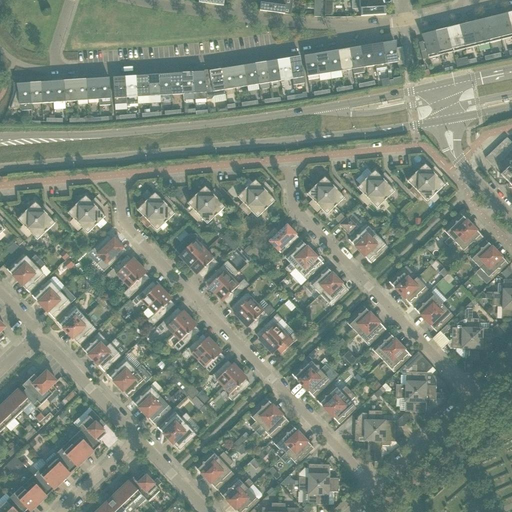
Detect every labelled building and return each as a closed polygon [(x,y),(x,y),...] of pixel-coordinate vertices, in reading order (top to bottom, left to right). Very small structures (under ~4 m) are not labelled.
[(265,0),(266,1),(269,1),(268,4),(261,3),(259,11),(291,15),(292,0),(265,0)] [(351,0),(352,9),(360,9),(361,16),(386,15),(385,7),(378,7),(377,5),(380,4),(380,0),(351,0)] [(511,31),(508,15),(496,18),(501,40),(511,37),(511,31)] [(501,40),(496,18),(483,21),(489,43),(501,40)] [(489,43),(483,21),(471,24),(477,46),(489,43)] [(477,46),(471,24),(459,27),(465,49),(477,46)] [(459,27),(447,30),(453,52),(465,49),(459,27)] [(447,30),(435,33),(441,55),(453,52),(447,30)] [(441,55),(435,33),(423,36),(424,41),(418,43),(422,60),(441,55)] [(383,45),(386,64),(397,62),(398,65),(404,64),(402,47),(396,48),(395,43),(383,45)] [(383,45),(372,46),(375,66),(376,71),(387,69),(386,64),(383,45)] [(375,66),(372,46),(361,48),(364,68),(375,66)] [(361,48),(349,50),(353,69),(353,74),(364,72),(364,68),(361,48)] [(353,69),(349,50),(338,52),(341,71),(353,69)] [(338,52),(327,54),(330,73),(341,71),(338,52)] [(327,54),(316,55),(319,75),(330,73),(327,54)] [(319,75),(316,55),(304,57),(307,77),(319,75)] [(304,83),(304,77),(300,58),(289,60),(292,79),(293,85),(304,83)] [(289,60),(278,62),(281,81),(292,79),(289,60)] [(278,62),(266,63),(269,83),(281,81),(278,62)] [(266,63),(255,65),(258,85),(269,83),(266,63)] [(255,65),(244,67),(247,86),(258,85),(255,65)] [(247,86),(244,67),(233,69),(236,88),(247,86)] [(233,69),(221,71),(224,90),(236,88),(233,69)] [(210,73),(210,70),(204,70),(204,73),(193,74),(195,99),(206,99),(205,85),(212,84),(210,73)] [(212,84),(205,85),(206,99),(206,100),(213,99),(212,96),(213,94),(225,92),(224,90),(221,71),(210,73),(212,84)] [(182,75),(183,94),(183,100),(195,99),(193,74),(182,75)] [(170,75),(159,76),(160,96),(172,95),(170,75)] [(182,75),(170,75),(172,95),(183,94),(182,75)] [(159,76),(148,77),(149,96),(160,96),(159,76)] [(148,77),(136,78),(137,97),(149,96),(148,77)] [(126,104),(125,78),(113,79),(115,104),(126,104)] [(138,105),(137,97),(136,78),(125,78),(126,104),(127,105),(138,105)] [(389,78),(381,80),(382,86),(390,85),(389,81),(389,78)] [(111,105),(109,79),(98,80),(99,100),(99,105),(111,105)] [(98,80),(86,81),(88,100),(99,100),(98,80)] [(76,101),(75,81),(64,82),(65,102),(76,101)] [(86,81),(75,81),(76,101),(88,100),(86,81)] [(65,102),(64,82),(52,83),(53,103),(65,102)] [(53,103),(52,83),(41,84),(42,103),(53,103)] [(31,104),(29,84),(18,85),(18,91),(16,91),(10,109),(20,108),(22,110),(31,110),(30,104),(31,104)] [(42,103),(41,84),(29,84),(31,104),(42,103)] [(511,143),(507,138),(502,142),(511,151),(511,149),(511,143)] [(511,151),(502,142),(498,146),(507,155),(511,151)] [(498,146),(494,150),(502,159),(507,155),(498,146)] [(502,159),(494,150),(489,154),(492,156),(494,159),(496,161),(498,163),(502,159)] [(508,183),(508,188),(511,187),(511,163),(501,175),(508,183)] [(425,164),(416,173),(426,183),(439,171),(436,168),(432,172),(425,164)] [(376,189),(389,177),(386,174),(382,178),(375,170),(366,179),(376,189)] [(439,171),(426,183),(436,193),(445,185),(437,177),(441,173),(439,171)] [(426,183),(416,173),(407,181),(414,189),(410,192),(413,195),(426,183)] [(325,196),(338,184),(336,181),(332,185),(324,177),(316,186),(325,196)] [(391,180),(389,177),(376,189),(386,200),(395,191),(387,183),(391,180)] [(376,189),(366,179),(357,188),(364,195),(360,199),(363,202),(376,189)] [(256,199),(269,187),(266,184),(262,188),(255,180),(246,188),(256,199)] [(426,183),(413,195),(416,198),(419,194),(427,202),(436,193),(426,183)] [(338,184),(325,196),(335,206),(344,198),(337,190),(341,186),(338,184)] [(205,205),(218,192),(216,190),(212,194),(205,186),(196,195),(205,205)] [(325,196),(316,186),(307,194),(314,202),(310,205),(313,208),(325,196)] [(272,189),(269,187),(256,199),(266,209),(275,201),(268,193),(272,189)] [(256,199),(246,188),(237,197),(245,205),(241,208),(243,211),(256,199)] [(386,200),(376,189),(363,202),(365,204),(369,201),(377,208),(386,200)] [(221,196),(218,192),(205,205),(216,216),(225,207),(217,199),(221,196)] [(156,212),(169,200),(166,197),(162,201),(155,193),(146,201),(156,212)] [(205,205),(196,195),(187,203),(194,211),(190,215),(192,217),(205,205)] [(85,196),(76,204),(86,215),(99,203),(97,200),(93,203),(85,196)] [(335,206),(325,196),(313,208),(315,211),(319,207),(326,215),(335,206)] [(256,199),(243,211),(246,214),(250,210),(257,218),(266,209),(256,199)] [(171,202),(169,200),(156,212),(166,222),(175,214),(167,206),(171,202)] [(156,212),(146,201),(137,210),(144,218),(140,221),(143,224),(156,212)] [(35,202),(26,211),(36,221),(49,209),(46,206),(43,210),(35,202)] [(99,203),(86,215),(96,225),(105,217),(98,209),(102,205),(99,203)] [(86,215),(76,204),(67,213),(75,221),(71,224),(74,227),(86,215)] [(216,216),(205,205),(192,217),(196,220),(200,217),(207,224),(216,216)] [(49,209),(36,221),(46,232),(55,223),(48,215),(52,212),(49,209)] [(36,221),(26,211),(17,219),(25,227),(21,231),(23,233),(36,221)] [(166,222),(156,212),(143,224),(145,227),(149,223),(157,231),(166,222)] [(347,217),(339,225),(351,238),(348,240),(353,245),(354,245),(360,251),(376,236),(365,224),(364,225),(360,230),(355,225),(359,221),(352,213),(347,217)] [(453,221),(443,230),(450,237),(444,242),(449,247),(449,248),(455,242),(471,227),(464,220),(465,219),(460,214),(453,221)] [(96,225),(86,215),(74,227),(76,230),(80,226),(87,234),(96,225)] [(46,232),(36,221),(23,233),(26,236),(30,232),(37,240),(46,232)] [(265,236),(270,242),(278,251),(279,251),(281,254),(298,238),(287,226),(279,233),(274,228),(265,236)] [(471,227),(455,242),(466,254),(475,244),(483,238),(478,233),(477,233),(471,227)] [(181,246),(177,249),(181,254),(180,255),(184,260),(183,261),(190,268),(207,252),(196,241),(197,235),(196,234),(189,234),(187,236),(187,235),(182,240),(184,242),(181,246)] [(104,272),(109,267),(126,251),(114,239),(113,240),(108,235),(93,250),(98,255),(97,255),(102,260),(97,265),(104,272)] [(367,258),(366,259),(371,264),(388,247),(376,236),(360,251),(367,258)] [(23,241),(19,237),(15,241),(19,246),(23,241)] [(290,274),(295,269),(311,253),(305,246),(306,246),(301,241),(284,257),(290,264),(285,269),(290,274)] [(469,257),(480,268),(496,253),(489,246),(490,246),(486,241),(469,257)] [(238,247),(234,251),(238,255),(242,251),(238,247)] [(63,251),(59,255),(65,261),(68,257),(63,251)] [(207,252),(190,268),(197,275),(198,274),(202,278),(218,263),(207,252)] [(12,274),(18,281),(40,260),(35,255),(30,260),(24,253),(7,270),(11,275),(12,274)] [(295,269),(306,280),(323,264),(318,259),(318,260),(311,253),(295,269)] [(496,253),(480,268),(491,280),(508,264),(503,259),(502,260),(496,253)] [(123,282),(140,266),(133,259),(132,260),(127,255),(106,275),(111,281),(117,275),(123,282)] [(69,259),(63,264),(68,270),(73,265),(69,259)] [(29,293),(46,277),(39,270),(45,265),(40,260),(18,281),(25,287),(24,288),(29,293)] [(238,273),(227,262),(205,282),(210,286),(208,287),(215,294),(232,278),(238,273)] [(140,266),(123,282),(129,288),(123,293),(128,299),(149,279),(145,274),(146,273),(140,266)] [(401,271),(389,283),(393,287),(394,287),(401,293),(417,278),(406,266),(404,268),(401,268),(401,271)] [(309,283),(320,295),(336,280),(330,273),(331,272),(326,267),(309,283)] [(444,269),(439,273),(443,278),(448,273),(444,269)] [(448,274),(443,279),(449,285),(454,280),(448,274)] [(88,290),(91,287),(80,276),(80,284),(86,284),(86,290),(88,290)] [(49,280),(32,296),(36,301),(37,300),(43,307),(65,287),(55,277),(52,277),(49,280)] [(232,278),(215,294),(222,302),(223,300),(227,305),(248,284),(244,279),(238,285),(232,278)] [(428,290),(417,278),(401,293),(407,300),(406,301),(411,306),(428,290)] [(348,290),(343,286),(336,280),(320,295),(331,307),(348,290)] [(493,293),(493,299),(511,300),(511,280),(503,280),(503,284),(498,284),(498,293),(493,293)] [(148,308),(165,292),(158,285),(157,286),(152,282),(131,302),(136,307),(142,302),(148,308)] [(50,314),(49,314),(54,319),(76,299),(65,287),(43,307),(50,314)] [(165,292),(148,308),(154,315),(148,320),(153,325),(175,305),(170,300),(171,299),(165,292)] [(240,321),(257,305),(246,293),(230,308),(235,313),(233,314),(240,321)] [(414,309),(418,314),(419,313),(426,320),(442,304),(431,293),(414,309)] [(99,304),(104,300),(100,296),(95,300),(99,304)] [(511,318),(511,300),(493,299),(492,306),(502,306),(502,320),(511,320),(511,318)] [(104,300),(99,304),(104,308),(108,304),(104,300)] [(432,327),(431,327),(436,332),(453,316),(442,304),(426,320),(432,327)] [(257,305),(240,321),(247,328),(248,327),(252,331),(274,311),(269,306),(263,311),(257,305)] [(57,322),(61,327),(62,327),(69,333),(85,318),(74,306),(57,322)] [(349,321),(346,323),(353,329),(347,335),(352,340),(358,335),(357,334),(374,319),(374,318),(368,312),(363,307),(362,308),(360,307),(350,316),(351,318),(349,321)] [(173,335),(190,318),(183,311),(182,313),(178,308),(156,328),(161,333),(167,328),(173,335)] [(452,328),(452,338),(472,339),(472,319),(472,308),(467,308),(467,309),(464,311),(464,319),(466,319),(465,328),(452,328)] [(277,314),(255,334),(260,339),(258,340),(265,347),(282,331),(288,326),(282,319),(277,314)] [(69,333),(68,334),(79,346),(96,330),(85,318),(69,333)] [(196,326),(190,318),(173,335),(179,341),(173,346),(178,351),(200,331),(195,327),(196,326)] [(386,330),(374,318),(357,334),(358,335),(368,346),(386,330)] [(479,319),(472,319),(472,339),(492,339),(492,329),(479,329),(479,319)] [(499,327),(504,332),(509,328),(504,323),(499,327)] [(440,331),(443,335),(449,329),(446,325),(440,331)] [(282,331),(265,347),(272,354),(273,353),(277,358),(299,337),(294,332),(288,326),(282,331)] [(99,333),(82,349),(87,354),(93,360),(94,360),(110,344),(99,333)] [(372,349),(383,361),(399,345),(392,339),(393,338),(388,333),(372,349)] [(198,361),(215,345),(208,338),(207,339),(203,334),(181,355),(186,360),(192,354),(198,361)] [(472,339),(452,338),(452,349),(465,349),(464,374),(471,374),(471,359),(472,339)] [(94,360),(93,360),(99,367),(104,372),(121,356),(115,349),(120,344),(115,339),(110,344),(94,360)] [(330,343),(326,339),(322,343),(322,350),(330,350),(330,343)] [(472,339),(471,359),(478,359),(478,349),(492,350),(492,339),(472,339)] [(215,345),(198,361),(209,373),(225,358),(220,353),(222,352),(215,345)] [(411,356),(406,351),(405,352),(399,345),(383,361),(394,373),(411,356)] [(491,353),(494,357),(500,352),(496,348),(491,353)] [(303,361),(304,363),(292,375),(303,387),(325,365),(319,370),(314,364),(318,352),(315,349),(303,361)] [(396,385),(396,392),(416,392),(416,372),(408,372),(408,369),(413,365),(416,365),(416,362),(422,357),(418,352),(399,371),(403,376),(406,376),(405,385),(396,385)] [(416,365),(416,372),(416,392),(435,393),(436,386),(436,384),(433,378),(430,374),(426,374),(426,373),(432,367),(422,357),(416,362),(416,365)] [(124,359),(107,375),(112,380),(118,387),(119,386),(135,371),(124,359)] [(223,387),(240,371),(233,364),(232,365),(228,361),(212,376),(223,387)] [(119,386),(118,387),(124,394),(129,399),(152,377),(141,365),(135,371),(119,386)] [(330,370),(325,365),(303,387),(314,398),(331,382),(325,376),(330,370)] [(39,370),(18,390),(30,403),(36,409),(57,390),(53,385),(57,382),(47,372),(43,376),(39,370)] [(247,378),(240,371),(223,387),(229,394),(228,395),(228,397),(232,401),(250,384),(245,379),(247,378)] [(376,380),(371,385),(376,390),(381,386),(376,380)] [(149,385),(132,402),(137,406),(143,413),(144,412),(160,397),(159,396),(150,386),(149,385)] [(328,413),(350,392),(350,391),(346,387),(345,386),(340,392),(334,385),(317,401),(328,413)] [(30,403),(18,390),(10,398),(22,411),(30,403)] [(199,393),(196,396),(204,404),(209,399),(201,391),(199,393)] [(350,392),(328,413),(339,425),(356,408),(350,402),(355,397),(350,392)] [(416,392),(396,392),(395,399),(405,399),(404,412),(415,412),(416,392)] [(435,393),(416,392),(415,412),(425,413),(426,400),(435,400),(435,393)] [(144,412),(143,413),(149,420),(154,425),(171,409),(160,397),(144,412)] [(192,400),(190,401),(198,410),(203,405),(195,397),(192,400)] [(22,411),(10,398),(1,406),(14,419),(22,411)] [(277,411),(271,404),(266,399),(249,415),(256,422),(250,427),(255,432),(277,411)] [(14,419),(1,406),(0,407),(0,420),(6,427),(14,419)] [(204,414),(208,410),(204,406),(199,410),(204,414)] [(89,417),(77,428),(80,431),(97,448),(102,444),(99,441),(106,434),(101,429),(106,425),(101,420),(92,411),(87,415),(89,417)] [(289,422),(277,411),(255,432),(260,437),(265,432),(272,438),(289,422)] [(357,420),(355,420),(355,431),(375,431),(375,411),(368,411),(368,421),(367,414),(367,413),(366,413),(363,413),(362,413),(361,413),(361,414),(360,414),(357,417),(357,418),(357,419),(357,420)] [(382,411),(375,411),(375,431),(395,432),(395,421),(382,421),(382,411)] [(157,427),(157,428),(162,433),(168,439),(169,439),(185,423),(185,424),(190,419),(191,418),(186,413),(180,418),(174,412),(157,427)] [(45,418),(40,413),(35,417),(43,426),(48,421),(45,418)] [(45,418),(48,421),(53,416),(50,413),(45,418)] [(62,413),(58,417),(64,423),(68,419),(62,413)] [(404,414),(401,417),(406,424),(410,420),(410,414),(404,414)] [(424,424),(430,418),(427,415),(423,415),(420,418),(421,421),(424,424)] [(406,424),(401,417),(397,421),(397,427),(403,427),(406,424)] [(169,439),(168,439),(174,446),(179,451),(196,435),(195,434),(185,424),(185,423),(169,439)] [(36,432),(33,429),(29,425),(24,429),(28,433),(32,437),(36,432)] [(303,437),(291,425),(273,443),(279,450),(275,454),(280,458),(303,437)] [(44,430),(40,434),(44,439),(49,434),(44,430)] [(97,448),(80,431),(69,442),(85,459),(97,448)] [(375,431),(355,431),(354,441),(368,441),(367,451),(374,451),(375,431)] [(375,431),(374,451),(374,462),(381,462),(381,446),(389,446),(390,445),(390,442),(394,442),(395,432),(375,431)] [(32,437),(28,433),(23,438),(27,441),(32,437)] [(242,436),(237,440),(241,445),(246,441),(242,436)] [(314,449),(303,437),(280,458),(285,464),(290,458),(297,465),(314,449)] [(399,447),(406,441),(403,438),(399,438),(397,440),(397,444),(399,447)] [(241,445),(237,440),(233,445),(237,449),(241,445)] [(33,441),(28,446),(31,449),(36,444),(33,441)] [(69,442),(57,453),(73,471),(85,459),(69,442)] [(17,445),(12,449),(15,453),(20,448),(17,445)] [(237,449),(236,450),(239,453),(243,453),(246,450),(241,445),(237,449)] [(15,453),(12,449),(7,454),(10,457),(15,453)] [(73,471),(57,453),(53,449),(41,460),(45,464),(62,482),(73,471)] [(211,451),(195,467),(206,479),(228,458),(223,452),(218,458),(211,451)] [(260,453),(256,457),(260,462),(264,457),(260,453)] [(10,472),(20,462),(15,457),(5,466),(10,472)] [(254,457),(249,462),(256,469),(260,464),(254,457)] [(228,458),(206,479),(217,491),(234,474),(228,468),(233,463),(228,458)] [(45,464),(33,475),(50,493),(62,482),(45,464)] [(318,485),(319,465),(308,465),(308,478),(299,478),(298,485),(318,485)] [(329,465),(319,465),(318,485),(338,485),(339,479),(329,478),(329,465)] [(272,467),(268,471),(272,476),(276,472),(272,467)] [(133,477),(129,482),(148,502),(160,491),(157,487),(153,483),(143,473),(136,480),(133,477)] [(50,493),(33,475),(22,487),(38,504),(50,493)] [(279,484),(294,485),(294,481),(288,476),(279,484)] [(231,505),(253,484),(248,479),(243,484),(237,477),(220,494),(231,505)] [(157,479),(153,483),(157,487),(161,483),(157,479)] [(148,502),(129,482),(120,489),(137,507),(145,500),(148,502)] [(253,484),(231,505),(237,511),(247,511),(259,501),(258,500),(262,497),(262,494),(253,484)] [(318,485),(298,485),(298,491),(303,492),(303,505),(318,505),(318,485)] [(318,485),(318,505),(328,505),(329,492),(338,492),(338,485),(318,485)] [(29,511),(38,504),(22,487),(10,498),(23,511),(29,511)] [(120,489),(112,497),(125,510),(132,503),(133,503),(120,489)] [(112,497),(104,505),(110,511),(125,511),(125,510),(112,497)] [(23,511),(10,498),(0,507),(0,511),(23,511)] [(262,508),(261,511),(278,511),(278,504),(271,503),(271,508),(262,508)]
